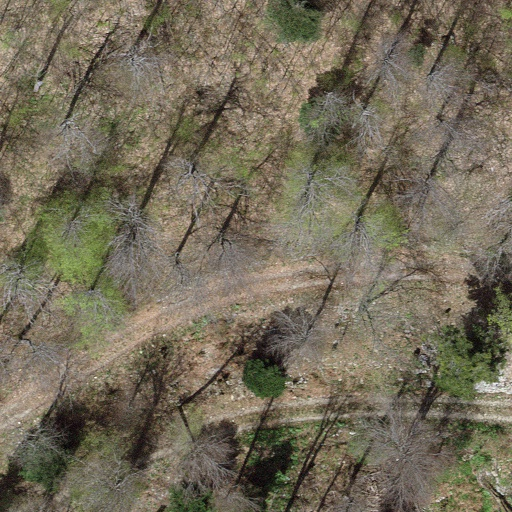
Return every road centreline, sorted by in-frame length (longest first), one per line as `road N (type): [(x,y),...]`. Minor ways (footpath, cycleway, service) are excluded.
road 1 (track): [(511,273),(409,268),(224,293),(99,355),(0,419)]
road 2 (track): [(511,410),(331,406),(234,421),(0,509)]
